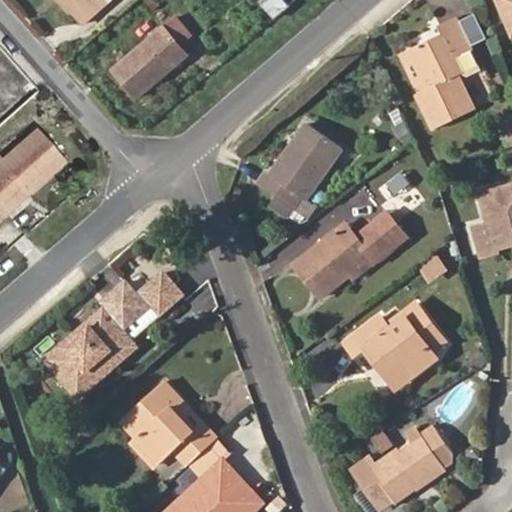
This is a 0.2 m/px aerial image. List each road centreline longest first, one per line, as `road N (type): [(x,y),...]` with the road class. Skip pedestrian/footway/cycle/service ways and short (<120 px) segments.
road 1 (residential): [(164,175),(187,182),(206,219),(314,511)]
road 2 (residential): [(164,175),(357,0)]
road 3 (residential): [(0,7),(144,171),(164,175)]
road 4 (residential): [(0,318),(164,175)]
